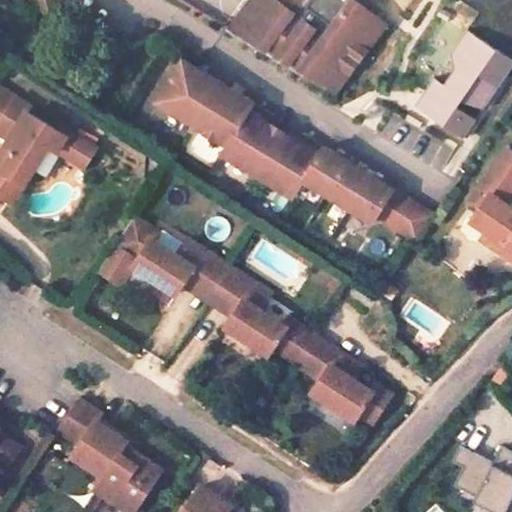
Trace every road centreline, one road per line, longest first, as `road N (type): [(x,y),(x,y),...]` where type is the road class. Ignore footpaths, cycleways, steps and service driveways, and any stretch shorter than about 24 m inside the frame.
road 1 (residential): [(132,0),(442,200)]
road 2 (residential): [(325,511),(51,339)]
road 3 (residential): [(340,511),(485,350),(511,332)]
